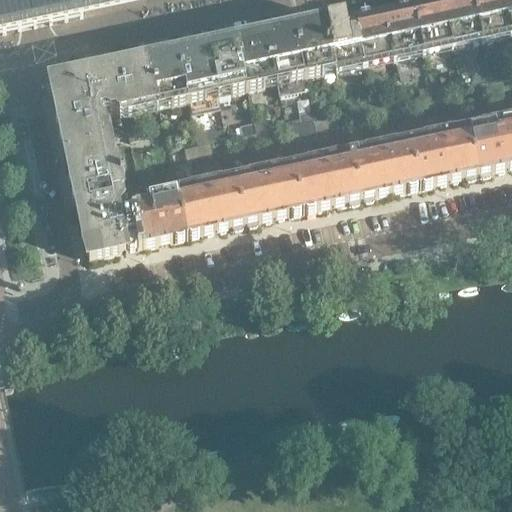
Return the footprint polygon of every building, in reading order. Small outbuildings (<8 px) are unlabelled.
[(49,27),(83,20),(146,9),(143,0),(0,0),(0,37),(21,33),(49,27)] [(482,44),(472,0),(469,0),(443,6),(453,50),(482,44)] [(511,37),(503,0),(472,0),(482,44),(511,37)] [(511,0),(503,0),(511,37),(511,0)] [(453,50),(443,6),(414,12),(423,56),(453,50)] [(423,56),(414,12),(385,18),(394,63),(423,56)] [(394,63),(385,18),(355,24),(365,69),(394,63)] [(365,69),(355,24),(326,31),(335,76),(365,69)] [(335,76),(326,31),(296,37),(307,86),(322,82),(321,77),(335,74),(335,76)] [(307,86),(296,37),(267,43),(277,87),(290,84),(292,89),(307,86)] [(277,87),(267,43),(238,49),(248,98),(264,95),(263,89),(277,87)] [(248,98),(238,49),(208,56),(218,99),(232,96),(233,101),(248,98)] [(218,99),(208,56),(179,62),(190,111),(205,107),(204,102),(218,99)] [(190,111),(179,62),(150,68),(159,112),(173,109),(174,114),(190,111)] [(112,168),(109,154),(104,129),(99,125),(97,117),(104,115),(108,119),(114,117),(119,120),(159,112),(150,68),(51,89),(89,265),(156,251),(148,213),(132,216),(130,222),(119,224),(117,214),(120,209),(118,198),(121,197),(115,168),(112,168)] [(505,84),(503,75),(490,78),(491,87),(498,86),(505,84)] [(498,86),(491,87),(486,88),(488,99),(501,96),(498,86)] [(447,97),(445,88),(431,91),(433,100),(440,98),(447,97)] [(488,99),(486,88),(474,91),(476,102),(488,99)] [(433,100),(431,91),(417,94),(419,103),(428,101),(433,100)] [(440,98),(433,100),(428,101),(430,111),(443,109),(440,98)] [(388,109),(386,100),(372,103),(374,112),(382,110),(388,109)] [(428,101),(419,103),(416,103),(418,114),(430,111),(428,101)] [(374,112),(372,103),(358,106),(360,115),(370,113),(374,112)] [(382,110),(374,112),(370,113),(372,124),(384,121),(382,110)] [(329,122),(327,113),(313,116),(315,125),(324,123),(329,122)] [(370,113),(360,115),(358,116),(360,126),(372,124),(370,113)] [(315,125),(313,116),(299,119),(301,128),(312,125),(315,125)] [(326,133),(324,123),(315,125),(312,125),(314,136),(326,133)] [(511,174),(511,128),(511,129),(510,124),(495,127),(505,176),(511,174)] [(271,134),(269,125),(255,128),(257,137),(266,135),(271,134)] [(314,136),(312,125),(301,128),(300,128),(302,139),(314,136)] [(505,176),(495,127),(479,131),(480,136),(467,138),(476,183),(505,176)] [(257,137),(255,128),(241,131),(243,140),(254,138),(257,137)] [(141,140),(140,133),(129,135),(131,142),(141,140)] [(266,135),(257,137),(254,138),(256,148),(268,146),(266,135)] [(476,183),(467,138),(453,141),(452,136),(436,140),(447,189),(476,183)] [(212,147),(210,138),(196,141),(198,150),(208,148),(212,147)] [(256,148),(254,138),(243,140),(242,140),(244,151),(256,148)] [(143,147),(141,140),(131,142),(132,149),(143,147)] [(447,189),(436,140),(421,143),(422,148),(408,151),(418,195),(447,189)] [(198,150),(196,141),(182,144),(184,153),(196,150),(198,150)] [(145,157),(143,147),(132,149),(134,159),(145,157)] [(210,158),(208,148),(198,150),(196,150),(198,161),(210,158)] [(418,195),(408,151),(395,154),(394,149),(378,152),(389,201),(418,195)] [(198,161),(196,150),(184,153),(186,163),(198,161)] [(389,201),(378,152),(363,155),(364,160),(350,163),(360,207),(389,201)] [(147,167),(145,161),(145,157),(134,159),(136,169),(147,167)] [(360,207),(350,163),(337,166),(336,161),(320,164),(331,213),(360,207)] [(331,213),(320,164),(305,168),(306,173),(292,175),(302,220),(331,213)] [(149,177),(147,167),(136,169),(138,179),(149,177)] [(302,220),(292,175),(279,178),(278,174),(262,177),(273,226),(302,220)] [(150,184),(149,177),(138,179),(140,186),(150,184)] [(273,226),(262,177),(247,180),(248,185),(234,188),(244,232),(273,226)] [(152,191),(150,184),(140,186),(141,193),(152,191)] [(244,232),(234,188),(221,191),(220,186),(204,189),(215,238),(244,232)] [(215,238),(204,189),(189,192),(190,197),(176,200),(177,202),(186,244),(215,238)] [(186,244),(177,202),(147,209),(148,213),(156,251),(186,244)]
